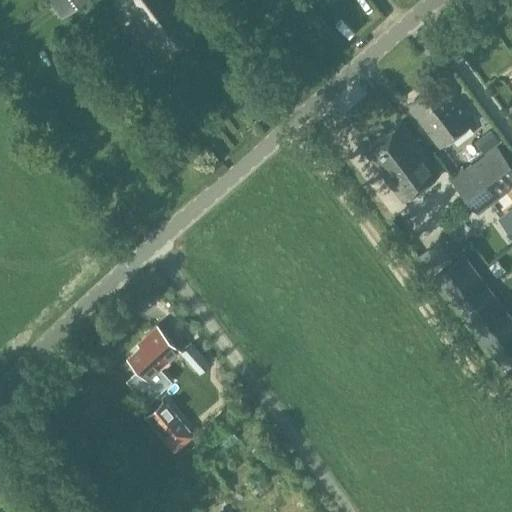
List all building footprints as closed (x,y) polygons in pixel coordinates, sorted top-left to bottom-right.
[(47,0),(61,18),(84,0),(47,0)] [(170,27),(148,0),(117,0),(163,59),(177,48),(164,32),(170,27)] [(179,0),(148,0),(170,27),(164,32),(177,48),(202,29),(179,0)] [(76,56),(72,51),(66,50),(60,54),(60,61),(64,66),(70,67),(75,63),(76,56)] [(436,143),(471,123),(441,82),(409,105),(436,143)] [(402,202),(439,175),(400,123),(364,149),(402,202)] [(478,215),(511,188),(511,165),(496,144),(464,169),(463,167),(449,178),(478,215)] [(511,208),(500,217),(511,233),(511,208)] [(506,370),(511,364),(511,316),(465,254),(458,260),(435,277),(506,370)] [(148,378),(179,350),(157,326),(145,336),(148,339),(128,357),(148,378)] [(181,353),(199,373),(208,383),(220,373),(192,342),(181,353)] [(166,398),(147,414),(175,447),(194,431),(166,398)] [(231,431),(203,455),(212,465),(239,441),(231,431)]
